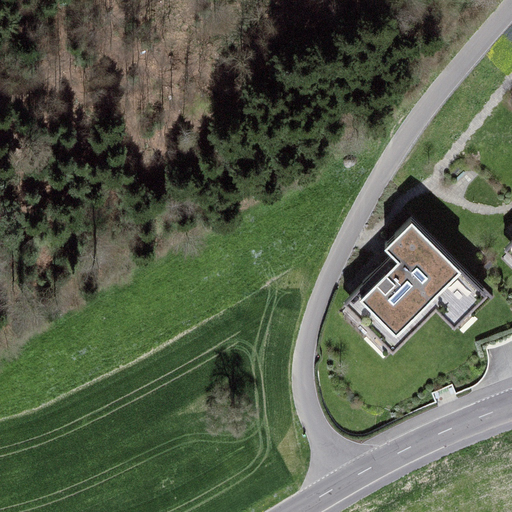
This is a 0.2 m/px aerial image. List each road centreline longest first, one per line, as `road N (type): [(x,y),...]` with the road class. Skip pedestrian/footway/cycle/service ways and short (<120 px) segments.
road 1 (residential): [(511,4),(375,175),(319,295),(304,351),(305,407),(345,481)]
road 2 (unknown): [(350,228),(431,182),(511,79)]
road 3 (tertiary): [(345,481),(511,405)]
